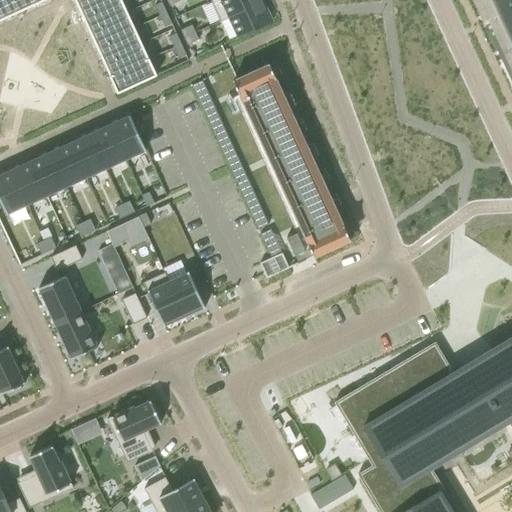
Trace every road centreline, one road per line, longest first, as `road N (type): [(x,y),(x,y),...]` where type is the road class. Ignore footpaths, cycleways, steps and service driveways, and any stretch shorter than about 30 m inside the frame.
road 1 (residential): [(299,0),(395,258),(173,361)]
road 2 (unknown): [(395,258),(410,295),(402,311),(250,387),(284,472),(281,486),(242,507)]
road 3 (residential): [(66,0),(113,109),(0,162)]
road 4 (residential): [(511,160),(437,0)]
road 5 (residential): [(245,511),(173,361)]
road 6 (residential): [(0,263),(68,406)]
